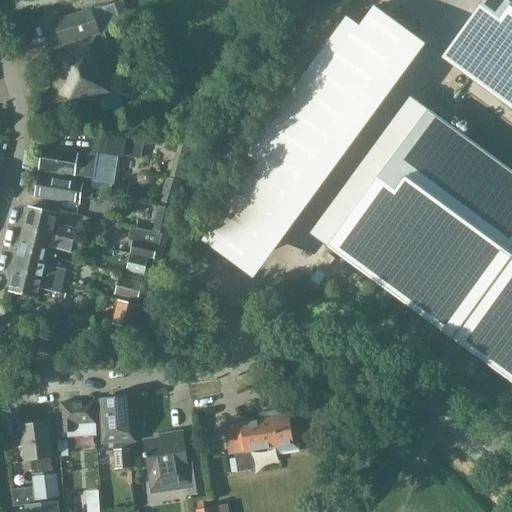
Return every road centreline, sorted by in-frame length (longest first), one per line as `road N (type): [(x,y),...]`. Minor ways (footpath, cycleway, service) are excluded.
road 1 (tertiary): [(511,458),(388,369),(344,353),(103,381),(38,358),(0,325)]
road 2 (tertiary): [(0,222),(20,140),(16,88),(0,55)]
